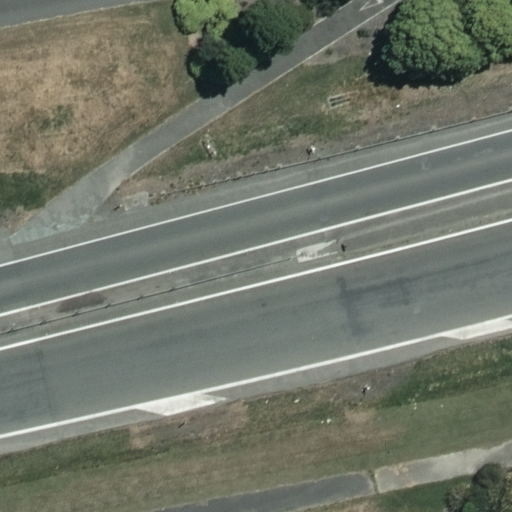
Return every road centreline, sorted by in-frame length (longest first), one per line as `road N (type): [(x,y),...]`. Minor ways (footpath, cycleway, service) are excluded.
road 1 (trunk): [(511,260),(0,385)]
road 2 (trunk): [(0,283),(511,164)]
